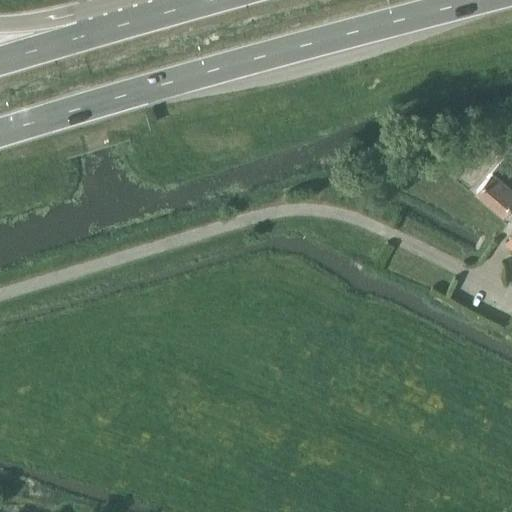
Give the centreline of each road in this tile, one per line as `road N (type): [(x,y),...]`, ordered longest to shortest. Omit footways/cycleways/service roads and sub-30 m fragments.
road 1 (primary): [(0,134),(481,0)]
road 2 (primary): [(207,0),(89,32)]
